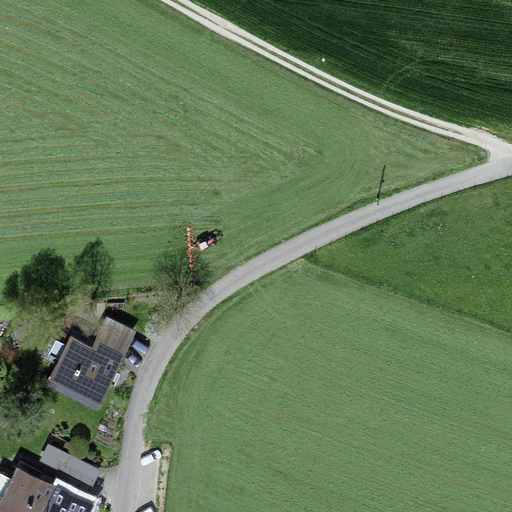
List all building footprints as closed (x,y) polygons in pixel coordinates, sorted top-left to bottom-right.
[(57,362),(48,380),(97,405),(120,359),(118,358),(132,330),(106,318),(92,345),(61,330),(57,338),(52,335),(42,354),(57,362)] [(41,459),(64,470),(72,454),(49,443),(41,459)] [(99,467),(72,454),(64,470),(91,484),(99,467)] [(0,511),(42,511),(56,485),(17,466),(0,498),(0,511)] [(56,485),(42,511),(85,511),(91,502),(56,485)]
